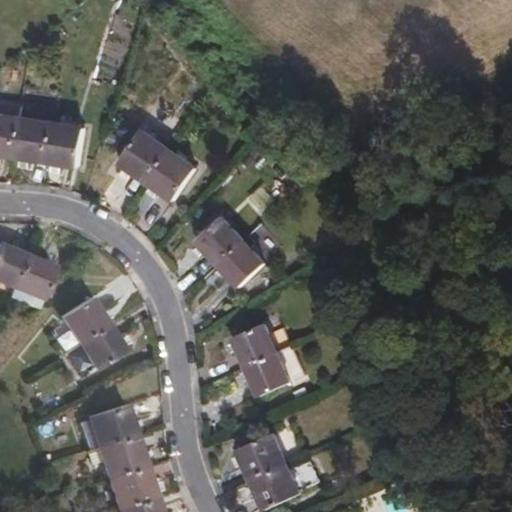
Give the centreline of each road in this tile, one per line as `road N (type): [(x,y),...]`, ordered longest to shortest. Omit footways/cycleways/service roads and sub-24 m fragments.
road 1 (track): [(151,0),(187,55),(360,178),(511,209)]
road 2 (residential): [(0,203),(85,217),(120,238),(155,280),(174,333),(192,468),(216,511)]
